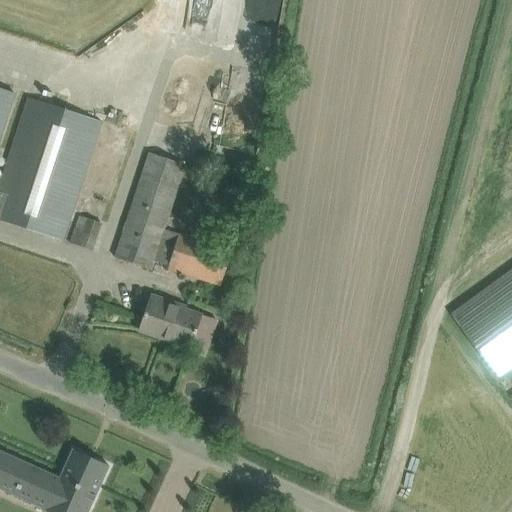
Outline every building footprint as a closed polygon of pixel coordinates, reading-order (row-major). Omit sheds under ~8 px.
[(0,220),(63,241),(69,222),(97,136),(102,122),(29,98),(25,113),(0,187),(0,136),(14,93),(0,88),(0,220)] [(149,153),(121,239),(115,258),(151,270),(153,261),(169,266),(168,268),(221,285),(232,251),(164,229),(185,165),(149,153)] [(71,242),(94,248),(102,220),(79,214),(71,242)] [(511,269),(450,314),(499,381),(508,375),(511,371),(511,269)] [(151,296),(139,331),(195,351),(205,317),(185,310),(186,308),(151,296)] [(0,488),(28,501),(47,510),(52,511),(88,511),(101,484),(109,466),(73,449),(60,479),(47,473),(0,451),(0,488)]
